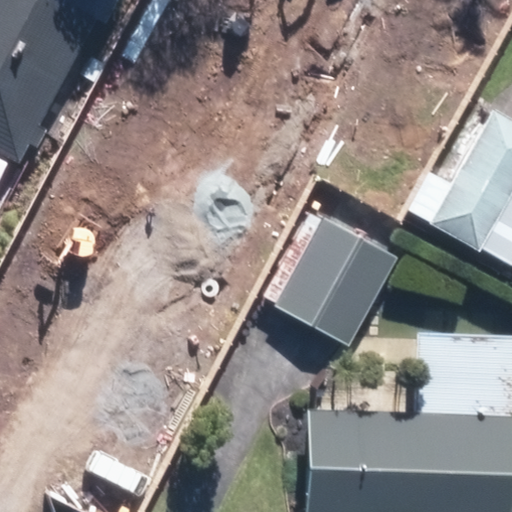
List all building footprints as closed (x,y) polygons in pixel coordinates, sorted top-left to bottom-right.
[(0,0),(0,154),(4,157),(80,15),(50,0),(0,0)] [(216,57),(211,54),(131,198),(93,213),(112,258),(0,325),(0,344),(52,452),(143,406),(131,372),(181,339),(165,312),(240,267),(226,244),(287,131),(249,111),(261,84),(216,57)] [(511,125),(482,109),(421,223),(502,266),(504,262),(511,266),(511,125)] [(395,256),(321,218),(277,302),(351,341),(395,256)] [(298,408),(294,511),(497,511),(503,336),(408,333),(405,412),(298,408)]
